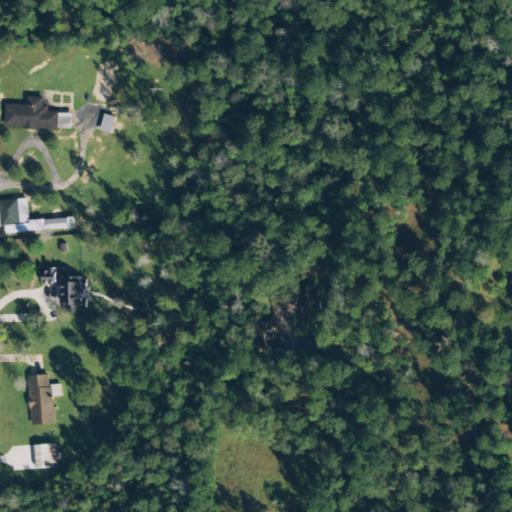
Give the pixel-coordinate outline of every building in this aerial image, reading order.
[(94,65),(93,86),(113,87),(114,66),(94,65)] [(58,130),(58,112),(45,112),(45,98),(26,97),(26,105),(4,105),(4,128),(58,130)] [(111,133),(114,117),(103,115),(99,131),(111,133)] [(0,226),(28,226),(27,200),(0,200),(0,226)] [(44,230),(67,229),(67,219),(44,220),(44,230)] [(42,285),(56,285),(56,270),(42,269),(42,285)] [(85,278),(62,277),(62,312),(84,312),(85,278)] [(53,425),(51,375),(28,376),(30,426),(53,425)] [(56,469),(55,445),(34,445),(35,469),(56,469)]
